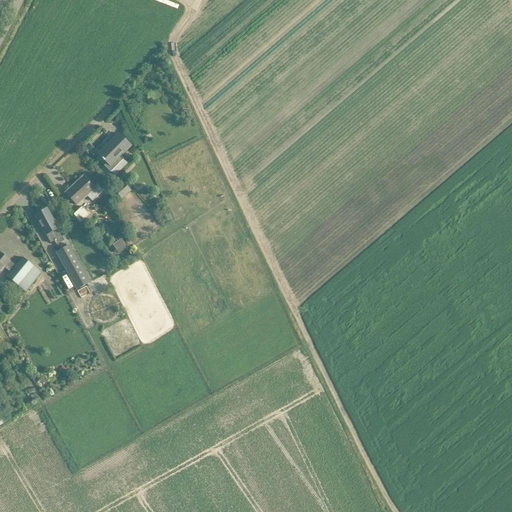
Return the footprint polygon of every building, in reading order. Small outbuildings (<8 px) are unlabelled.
[(121,156),(131,146),(118,133),(108,144),(110,146),(100,156),(98,154),(107,163),(104,166),(111,172),(124,159),(121,156)] [(83,177),(66,193),(77,205),(87,196),(92,201),(103,191),(98,185),(94,188),(83,177)] [(113,190),(121,199),(131,191),(123,182),(113,190)] [(80,224),(90,215),(82,207),(74,214),(80,224)] [(35,215),(40,224),(51,243),(62,237),(51,218),(47,209),(35,215)] [(168,212),(162,215),(166,222),(172,219),(168,212)] [(119,254),(128,247),(122,239),(113,245),(119,254)] [(70,245),(56,252),(77,290),(90,282),(70,245)] [(10,261),(7,258),(0,253),(0,273),(5,267),(9,270),(11,272),(6,278),(25,292),(41,272),(23,257),(16,266),(10,261)]
